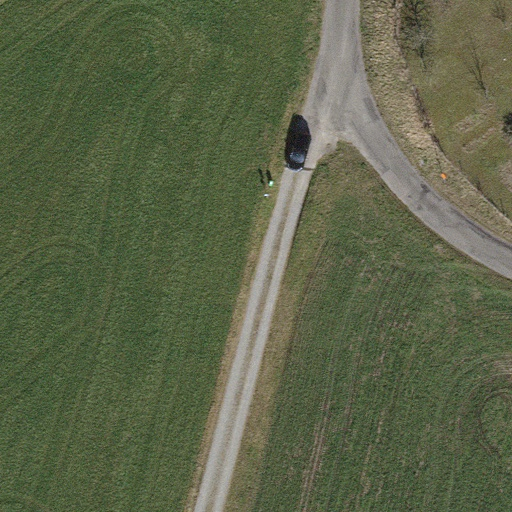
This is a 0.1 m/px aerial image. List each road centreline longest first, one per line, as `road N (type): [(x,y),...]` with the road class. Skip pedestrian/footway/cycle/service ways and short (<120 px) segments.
road 1 (track): [(325,102),(294,181),(214,511)]
road 2 (unclassified): [(511,261),(412,195),(356,111),(325,102),(343,0)]
